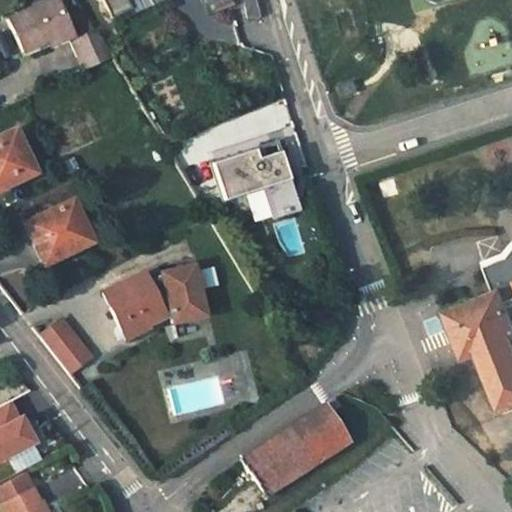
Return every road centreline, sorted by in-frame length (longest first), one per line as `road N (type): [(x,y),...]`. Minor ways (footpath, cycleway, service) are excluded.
road 1 (residential): [(150,511),(361,362),(381,337)]
road 2 (unclassified): [(149,511),(0,317)]
road 3 (residential): [(501,511),(438,445),(402,354),(381,337)]
road 4 (residential): [(511,103),(327,164)]
road 5 (residential): [(327,164),(381,337)]
road 6 (residential): [(272,0),(327,164)]
